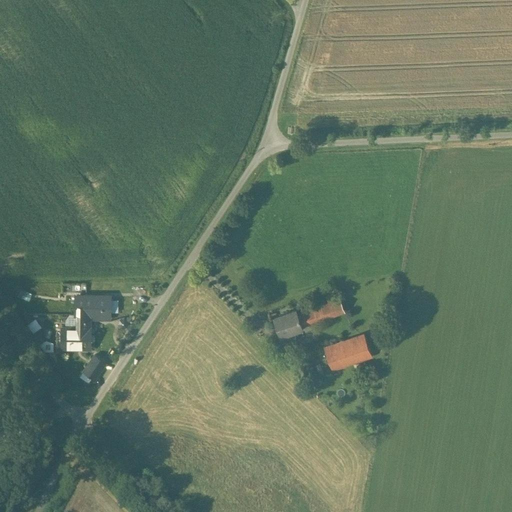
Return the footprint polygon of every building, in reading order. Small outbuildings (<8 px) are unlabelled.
[(339,296),(297,311),(302,326),(345,311),(339,296)] [(110,297),(76,297),(75,315),(89,315),(101,315),(101,318),(110,319),(110,297)] [(297,310),(274,318),(280,336),(303,328),(302,326),(297,311),(297,310)] [(77,315),(77,328),(62,328),(61,348),(91,348),(91,328),(89,328),(89,315),(77,315)] [(364,334),(335,344),(343,366),(372,356),(364,334)] [(335,344),(324,348),(332,370),(343,366),(335,344)] [(98,384),(110,359),(94,352),(83,378),(98,384)]
